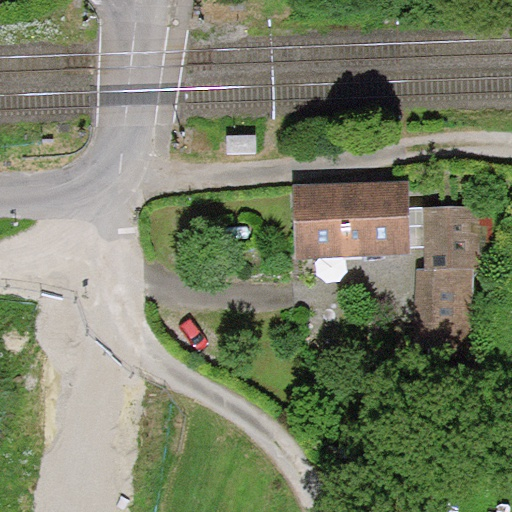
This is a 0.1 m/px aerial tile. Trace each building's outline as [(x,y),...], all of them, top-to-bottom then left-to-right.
[(228,140),(229,157),(257,156),(257,140),(228,140)] [(407,183),(300,184),(301,253),(408,252),(407,183)] [(480,197),(431,199),(434,263),(466,262),(483,260),(480,197)] [(466,262),(434,263),(410,264),(413,345),(469,343),(466,262)] [(155,417),(155,443),(179,443),(179,417),(155,417)]
